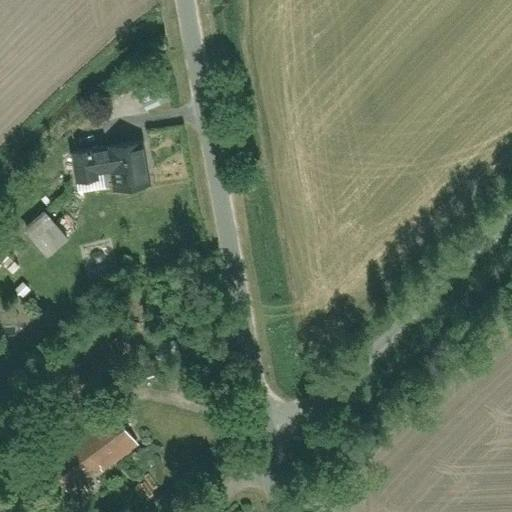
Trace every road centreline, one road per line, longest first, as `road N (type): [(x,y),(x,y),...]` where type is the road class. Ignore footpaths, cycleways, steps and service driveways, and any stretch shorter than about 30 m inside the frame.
road 1 (unclassified): [(266,428),(190,0)]
road 2 (unclassified): [(266,428),(511,217)]
road 3 (unclassified): [(177,511),(266,428)]
